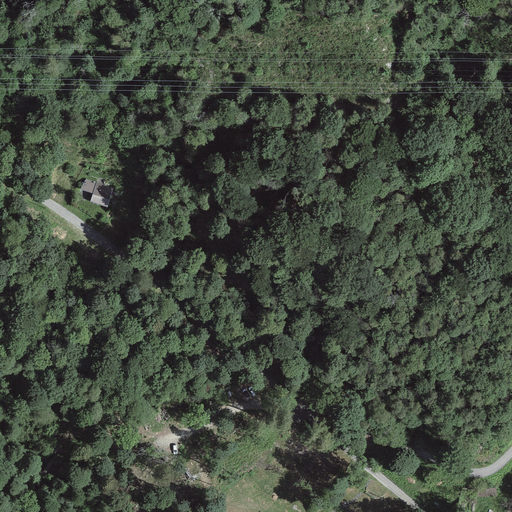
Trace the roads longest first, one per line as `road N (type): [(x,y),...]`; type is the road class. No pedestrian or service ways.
road 1 (residential): [(0,176),(144,272),(303,413)]
road 2 (track): [(303,413),(242,406),(146,447),(93,432),(65,446)]
road 3 (residential): [(511,452),(485,471),(464,471),(322,413),(303,413)]
road 4 (residential): [(303,413),(421,511)]
